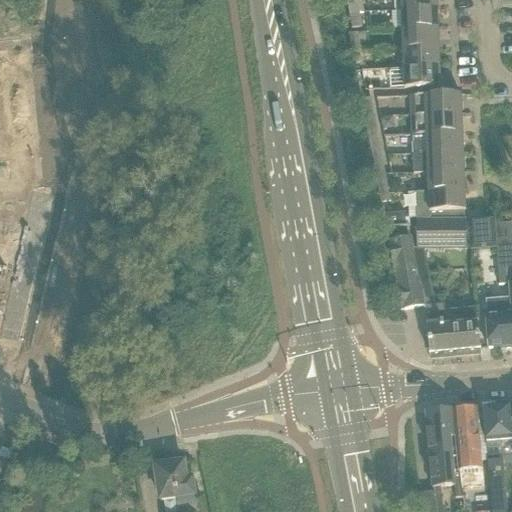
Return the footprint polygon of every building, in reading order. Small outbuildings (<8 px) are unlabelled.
[(346,0),(348,13),(363,13),(360,0),(346,0)] [(436,0),(394,0),(395,12),(401,12),(437,11),(436,0)] [(437,11),(401,12),(402,31),(438,30),(437,11)] [(364,13),(363,13),(348,13),(351,30),(362,28),(360,14),(364,13)] [(438,30),(402,31),(403,50),(438,49),(438,30)] [(351,50),(360,48),(357,34),(348,35),(351,50)] [(360,48),(351,50),(354,65),(363,63),(360,48)] [(438,49),(403,50),(403,70),(439,68),(438,49)] [(440,88),(439,68),(403,70),(404,89),(440,88)] [(461,115),(460,95),(409,97),(410,117),(461,115)] [(363,116),(373,114),(370,99),(361,101),(363,116)] [(376,129),(373,114),(363,116),(366,130),(376,129)] [(461,115),(410,117),(410,136),(412,136),(462,134),(461,115)] [(379,143),(376,129),(366,130),(369,145),(379,143)] [(462,134),(412,136),(413,155),(462,153),(462,134)] [(379,143),(369,145),(372,160),(381,158),(379,143)] [(463,173),(462,153),(413,155),(413,174),(427,174),(463,173)] [(384,173),(381,158),(372,160),(375,174),(384,173)] [(384,173),(375,174),(378,189),(387,187),(384,173)] [(464,192),(463,173),(427,174),(428,193),(464,192)] [(390,202),(387,187),(378,189),(380,204),(390,202)] [(416,214),(416,218),(465,218),(464,192),(428,193),(416,194),(417,211),(416,214)] [(477,220),(469,220),(471,252),(496,250),(495,241),(494,224),(494,219),(485,219),(477,220)] [(425,307),(434,305),(424,250),(466,250),(466,222),(416,222),(416,249),(412,250),(410,238),(388,242),(401,311),(425,307)] [(511,223),(509,224),(494,224),(495,241),(511,240),(511,223)] [(511,240),(495,241),(496,250),(496,256),(511,254),(511,240)] [(511,254),(496,256),(499,286),(509,285),(509,284),(511,283),(511,254)] [(510,299),(485,300),(486,317),(488,349),(511,347),(511,283),(509,284),(509,285),(510,299)] [(434,305),(425,307),(429,355),(480,350),(476,309),(444,312),(444,305),(434,306),(434,305)] [(509,407),(493,408),(493,411),(483,412),(486,448),(501,447),(500,442),(511,441),(509,407)] [(476,409),(454,411),(453,411),(455,438),(458,465),(459,464),(462,487),(483,485),(476,409)] [(425,412),(432,493),(419,494),(420,511),(440,511),(440,509),(438,488),(454,487),(455,500),(462,499),(461,487),(462,487),(459,464),(458,465),(455,438),(453,411),(454,411),(454,410),(425,412)] [(493,511),(507,511),(502,460),(488,462),(493,511)] [(195,511),(192,480),(186,481),(184,466),(173,468),(173,465),(156,467),(160,500),(176,498),(178,511),(195,511)] [(234,511),(246,511),(243,498),(233,500),(234,511)]
